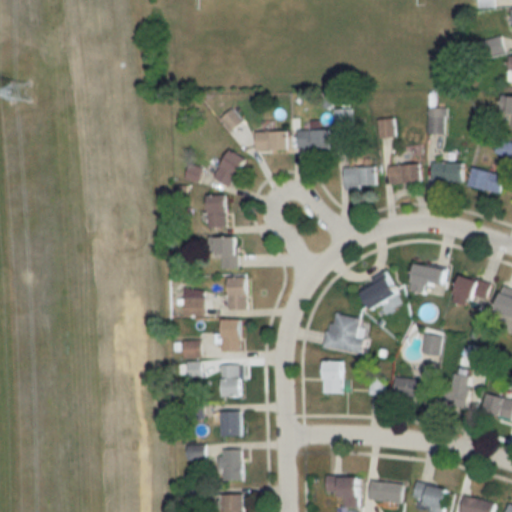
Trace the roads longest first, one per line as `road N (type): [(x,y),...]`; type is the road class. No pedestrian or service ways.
road 1 (residential): [(283,511),(282,336),(297,293),(327,256)]
road 2 (residential): [(281,437),(433,445),(511,465)]
road 3 (residential): [(348,242),(309,194),(297,186),(274,192),(271,215),(311,275)]
road 4 (residential): [(327,256),(371,232),(419,225),(511,249)]
